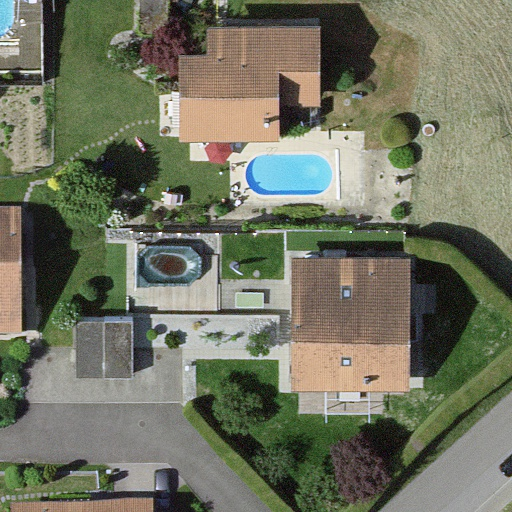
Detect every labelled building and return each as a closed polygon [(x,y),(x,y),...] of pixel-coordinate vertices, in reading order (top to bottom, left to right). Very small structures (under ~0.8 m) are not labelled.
[(165,31),(165,0),(131,0),(131,30),(165,31)] [(314,109),(314,23),(203,24),(204,50),(177,50),(178,142),(274,142),(274,109),(314,109)] [(0,345),(16,346),(15,222),(0,222),(0,345)] [(224,308),(223,224),(135,225),(136,345),(281,344),(280,308),(224,308)] [(407,384),(406,256),(289,257),(290,385),(407,384)] [(133,374),(132,322),(68,322),(69,375),(133,374)]
